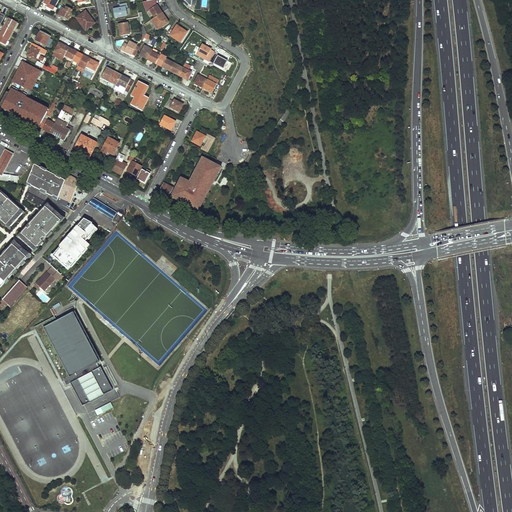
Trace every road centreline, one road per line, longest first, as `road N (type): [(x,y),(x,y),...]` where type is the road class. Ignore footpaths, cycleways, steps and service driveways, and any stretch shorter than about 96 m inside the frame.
road 1 (motorway): [(509,511),(458,0)]
road 2 (motorway): [(440,0),(491,511)]
road 3 (motorway): [(418,300),(474,511)]
road 4 (tertiary): [(150,485),(170,397),(230,303)]
road 5 (motorway): [(419,0),(418,198)]
road 6 (primary): [(0,129),(143,205)]
road 7 (motorway): [(511,156),(476,0)]
road 8 (residential): [(171,0),(243,57),(221,111)]
